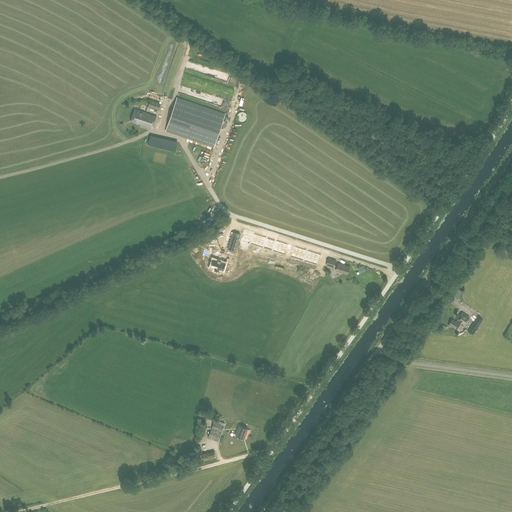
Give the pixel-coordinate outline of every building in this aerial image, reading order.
[(214,146),(225,114),(177,98),(166,130),(214,146)] [(161,102),(150,99),(148,107),(159,110),(161,102)] [(157,115),(146,112),(135,108),(131,120),(153,127),(157,115)] [(151,138),(149,146),(176,152),(178,146),(165,143),(165,145),(157,143),(158,140),(151,138)] [(240,233),(233,231),(228,249),(235,251),(240,233)] [(215,239),(211,258),(219,259),(223,241),(215,239)] [(336,260),(329,258),(327,265),(334,267),(336,260)] [(211,266),(213,267),(215,268),(214,269),(215,269),(218,270),(219,270),(219,269),(223,270),(224,267),(224,264),(225,262),(225,263),(225,262),(223,262),(221,261),(221,260),(220,261),(218,260),(218,259),(218,260),(214,259),(213,259),(213,262),(212,262),(212,263),(211,266)] [(348,273),(350,266),(338,263),(336,270),(348,273)] [(453,294),(459,298),(463,291),(458,287),(453,294)] [(462,312),(456,320),(457,321),(457,322),(452,319),(448,325),(449,326),(450,325),(456,328),(459,323),(458,323),(459,322),(464,325),(469,317),(462,312)] [(473,334),(478,326),(482,319),(478,316),(473,323),(467,331),(473,334)] [(214,421),(208,437),(218,441),(224,425),(222,424),(222,422),(214,419),(214,421)] [(248,428),(239,425),(236,435),(244,438),(248,428)] [(214,450),(201,453),(203,461),(210,459),(216,457),(214,450)]
